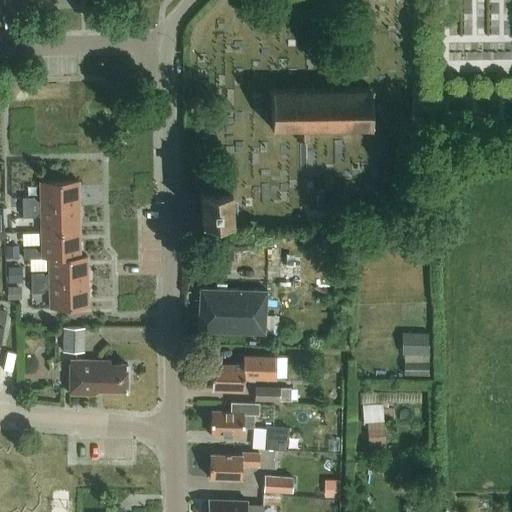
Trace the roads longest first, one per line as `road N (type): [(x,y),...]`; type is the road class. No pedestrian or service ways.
road 1 (residential): [(173,432),(169,46)]
road 2 (unclassified): [(173,432),(0,414)]
road 3 (residential): [(169,46),(0,49)]
